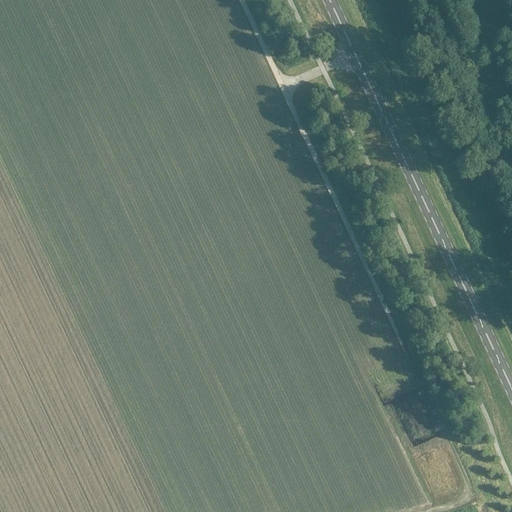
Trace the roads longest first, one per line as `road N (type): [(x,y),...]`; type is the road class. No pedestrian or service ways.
road 1 (secondary): [(511,397),(323,0)]
road 2 (unknown): [(284,87),(443,429)]
